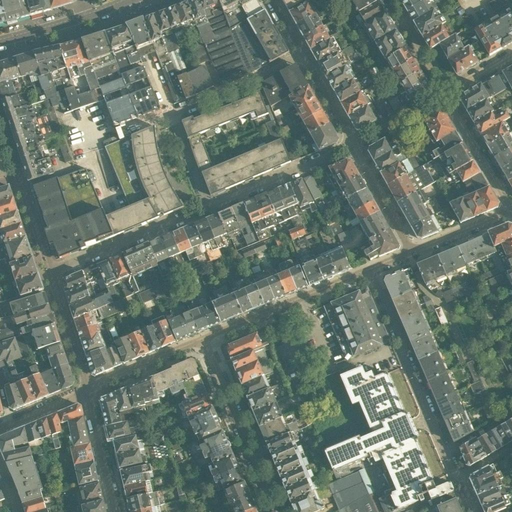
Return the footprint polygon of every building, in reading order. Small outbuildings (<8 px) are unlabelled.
[(1,0),(8,22),(18,19),(12,0),(1,0)] [(12,0),(18,19),(31,15),(26,0),(12,0)] [(26,0),(31,15),(44,12),(39,0),(26,0)] [(71,0),(39,0),(44,12),(73,3),(71,0)] [(201,37),(203,43),(214,39),(198,0),(193,0),(187,2),(197,27),(201,37)] [(218,0),(198,0),(214,39),(203,43),(204,44),(210,60),(221,86),(248,75),(218,0)] [(247,19),(248,18),(237,0),(218,0),(248,75),(253,72),(235,26),(247,19)] [(237,0),(248,18),(248,19),(265,10),(258,0),(237,0)] [(282,0),(288,11),(307,0),(282,0)] [(289,13),(296,25),(316,14),(316,15),(331,6),(326,0),(312,0),(309,2),(289,13)] [(355,13),(377,0),(351,0),(352,1),(356,7),(354,8),(353,6),(347,10),(349,13),(339,19),(341,23),(352,17),(351,17),(356,14),(355,13)] [(362,25),(384,12),(377,0),(355,13),(356,14),(362,25)] [(424,0),(400,0),(407,11),(424,0)] [(424,0),(407,11),(413,22),(437,8),(431,0),(424,0)] [(507,4),(504,0),(494,0),(488,4),(493,12),(507,4)] [(197,28),(197,27),(187,2),(174,8),(183,30),(196,25),(197,28)] [(490,55),(511,41),(511,7),(474,29),(490,55)] [(174,8),(164,12),(173,34),(183,30),(174,8)] [(413,22),(422,37),(442,26),(450,21),(446,14),(442,16),(437,8),(413,22)] [(289,53),(265,10),(248,19),(248,18),(247,19),(271,63),(289,53)] [(174,38),(173,34),(164,12),(154,16),(168,54),(172,63),(176,73),(186,69),(174,38)] [(395,30),(384,12),(362,25),(363,26),(362,27),(372,43),(374,42),(374,43),(395,30)] [(323,27),(316,15),(316,14),(296,25),(304,38),(323,27)] [(172,63),(168,54),(154,16),(144,20),(156,52),(155,52),(157,56),(161,68),(171,94),(172,94),(175,104),(186,99),(177,77),(176,73),(172,63)] [(253,72),(271,63),(247,19),(235,26),(253,72)] [(144,20),(127,26),(137,51),(141,61),(142,64),(145,63),(143,57),(155,52),(156,52),(144,20)] [(127,26),(117,29),(127,56),(130,65),(141,61),(137,51),(127,26)] [(430,50),(439,45),(449,39),(442,26),(422,37),(430,50)] [(304,38),(311,50),(330,40),(323,27),(304,38)] [(117,29),(105,33),(119,69),(119,70),(130,65),(127,56),(117,29)] [(372,45),(382,61),(405,47),(396,32),(375,44),(372,45)] [(105,33),(82,41),(96,80),(97,80),(108,75),(112,74),(120,71),(119,70),(119,69),(105,33)] [(456,35),(449,39),(439,45),(447,59),(464,49),(456,35)] [(195,40),(197,46),(204,44),(203,43),(201,37),(195,40)] [(338,53),(330,40),(311,50),(319,65),(321,64),(321,63),(338,53)] [(100,87),(97,80),(96,80),(82,41),(61,47),(59,47),(74,87),(77,96),(99,89),(99,87),(100,87)] [(199,64),(210,60),(204,44),(197,46),(193,48),(199,64)] [(345,66),(345,67),(362,58),(359,53),(354,44),(338,53),(321,63),(321,64),(319,65),(326,78),(328,77),(328,76),(345,66)] [(457,75),(478,62),(469,46),(464,49),(447,59),(457,75)] [(59,47),(51,49),(64,88),(64,90),(71,88),(74,87),(59,47)] [(412,59),(405,47),(382,61),(382,62),(383,61),(390,72),(393,71),(412,59)] [(51,49),(42,51),(54,86),(57,85),(58,90),(64,88),(51,49)] [(42,51),(33,53),(41,80),(38,81),(46,100),(50,99),(53,107),(60,105),(42,51)] [(44,101),(46,100),(38,81),(41,80),(33,53),(15,58),(25,88),(33,86),(35,93),(36,93),(39,103),(44,101)] [(15,58),(0,62),(0,65),(5,82),(9,95),(1,98),(2,101),(18,96),(26,93),(25,88),(15,58)] [(399,82),(419,71),(412,59),(393,71),(399,82)] [(308,86),(305,81),(296,64),(261,84),(271,107),(289,97),(308,86)] [(143,65),(132,69),(149,114),(161,109),(143,65)] [(345,67),(345,66),(328,76),(328,77),(326,78),(334,92),(336,91),(335,90),(353,80),(345,67)] [(511,66),(502,72),(511,90),(511,66)] [(196,96),(214,89),(205,67),(203,67),(187,74),(196,96)] [(373,79),(377,77),(372,68),(368,71),(373,79)] [(132,69),(121,74),(122,78),(138,118),(138,119),(149,114),(132,69)] [(425,80),(419,71),(399,82),(403,88),(398,90),(400,94),(401,95),(405,93),(405,92),(425,80)] [(187,74),(177,77),(186,99),(196,96),(187,74)] [(507,89),(499,74),(486,82),(495,96),(507,89)] [(99,89),(105,100),(114,127),(138,118),(122,78),(100,87),(99,87),(99,89)] [(334,92),(342,105),(343,104),(343,103),(360,93),(353,80),(335,90),(336,91),(334,92)] [(430,88),(425,80),(405,92),(405,93),(411,102),(429,91),(430,88)] [(9,95),(5,82),(0,83),(0,95),(1,98),(9,95)] [(461,96),(460,100),(467,112),(489,99),(492,98),(488,91),(485,92),(481,85),(473,89),(466,93),(461,96)] [(315,98),(308,86),(289,97),(295,109),(315,98)] [(105,100),(99,89),(77,96),(74,87),(71,88),(64,90),(70,107),(64,109),(65,113),(64,113),(64,114),(105,100)] [(64,90),(56,93),(60,105),(62,110),(64,109),(70,107),(64,90)] [(265,106),(259,91),(182,121),(189,141),(190,143),(190,145),(192,151),(195,160),(201,174),(202,173),(211,196),(291,162),(273,120),(265,123),(273,143),(213,168),(199,133),(205,130),(207,138),(215,135),(212,128),(225,123),(227,130),(235,127),(232,120),(245,115),(248,122),(268,114),(265,106)] [(384,95),(388,101),(393,99),(389,92),(384,95)] [(30,105),(26,93),(18,96),(2,101),(6,113),(22,108),(27,107),(27,106),(30,105)] [(367,106),(360,93),(343,103),(343,104),(342,105),(349,117),(367,106)] [(388,101),(394,111),(402,107),(396,97),(388,101)] [(322,111),(315,98),(295,109),(300,118),(293,122),(296,126),(298,125),(322,111)] [(50,99),(46,100),(44,101),(48,113),(54,111),(53,107),(50,99)] [(467,112),(474,123),(492,113),(493,112),(489,105),(491,103),(489,99),(467,112)] [(22,108),(6,113),(9,122),(19,118),(20,120),(22,119),(23,122),(36,118),(33,109),(33,110),(32,105),(30,105),(27,106),(27,107),(22,108)] [(265,106),(268,114),(271,120),(274,119),(268,105),(265,106)] [(360,131),(376,121),(367,106),(349,117),(356,130),(360,131)] [(428,131),(429,130),(448,120),(443,110),(438,109),(413,123),(420,136),(428,131)] [(9,122),(16,145),(27,141),(28,143),(30,143),(30,145),(43,141),(44,141),(44,142),(56,136),(55,133),(61,131),(54,111),(48,113),(36,118),(23,122),(22,119),(20,120),(19,118),(9,122)] [(298,125),(300,129),(305,126),(310,134),(329,124),(322,111),(298,125)] [(492,113),(474,123),(481,135),(505,122),(510,118),(506,112),(495,118),(492,113)] [(455,131),(448,120),(429,130),(436,143),(440,140),(455,131)] [(507,126),(505,122),(481,135),(487,146),(509,134),(504,127),(507,126)] [(338,140),(329,124),(310,134),(315,143),(311,145),(315,152),(336,143),(338,140)] [(155,126),(119,141),(118,142),(112,144),(110,139),(103,142),(130,207),(118,212),(115,213),(106,217),(86,169),(33,187),(34,193),(32,193),(54,258),(54,259),(55,260),(56,260),(57,260),(58,260),(59,260),(77,252),(125,232),(134,228),(133,228),(137,225),(138,227),(144,224),(146,223),(159,218),(158,215),(162,213),(164,216),(183,207),(173,191),(171,185),(166,175),(164,171),(162,164),(160,159),(159,154),(157,145),(156,138),(155,126)] [(368,152),(374,162),(400,147),(410,141),(404,129),(385,140),(370,148),(368,152)] [(72,161),(61,131),(55,133),(56,136),(65,163),(72,161)] [(440,140),(436,143),(426,148),(433,160),(436,159),(435,158),(462,143),(455,131),(440,140)] [(511,140),(509,134),(487,146),(495,158),(511,148),(511,140)] [(44,142),(44,141),(43,141),(30,145),(30,143),(28,143),(27,141),(16,145),(28,182),(49,175),(54,173),(49,155),(43,157),(40,147),(45,146),(44,142)] [(419,168),(406,175),(416,193),(422,189),(433,183),(426,170),(437,164),(445,177),(450,174),(456,171),(455,170),(472,160),(462,143),(435,158),(436,159),(433,160),(427,164),(427,163),(419,168)] [(292,162),(300,158),(294,144),(286,148),(292,162)] [(404,153),(400,147),(374,162),(381,174),(399,163),(401,162),(398,156),(404,153)] [(511,148),(495,158),(502,170),(511,164),(511,148)] [(387,186),(406,175),(419,168),(413,156),(409,158),(401,162),(399,163),(381,174),(387,186)] [(479,172),(472,160),(455,170),(456,171),(459,177),(461,180),(462,183),(469,179),(468,178),(479,172)] [(346,161),(324,170),(335,189),(359,177),(351,162),(346,161)] [(511,164),(502,170),(509,181),(511,179),(511,164)] [(461,180),(459,177),(456,171),(450,174),(454,180),(456,183),(461,180)] [(476,193),(476,192),(488,187),(480,173),(479,172),(468,178),(469,179),(476,193)] [(416,193),(406,175),(387,186),(397,203),(416,193)] [(311,176),(303,179),(314,200),(322,196),(313,179),(311,176)] [(359,177),(335,189),(334,190),(338,196),(336,198),(339,204),(341,203),(367,190),(359,177)] [(301,179),(290,184),(302,212),(309,208),(312,213),(317,210),(314,203),(301,179)] [(442,179),(437,182),(442,191),(447,189),(447,188),(442,179)] [(290,184),(279,189),(291,219),(297,216),(302,214),(301,212),(302,212),(290,184)] [(0,188),(0,202),(13,198),(9,186),(0,188)] [(487,212),(498,208),(499,204),(489,187),(488,187),(476,192),(487,212)] [(284,222),(291,219),(279,189),(267,194),(277,218),(282,216),(284,222)] [(428,201),(422,189),(416,193),(397,203),(405,216),(423,205),(426,203),(428,201)] [(367,190),(341,203),(344,208),(343,208),(347,216),(374,202),(367,190)] [(476,193),(463,198),(474,217),(487,212),(476,192),(476,193)] [(267,194),(255,199),(268,229),(274,226),(279,224),(277,218),(267,194)] [(434,198),(442,211),(448,207),(441,194),(434,198)] [(0,216),(18,211),(13,198),(0,202),(0,216)] [(460,223),(474,217),(463,198),(455,201),(449,204),(460,223)] [(267,229),(268,229),(255,199),(244,204),(260,242),(271,237),(267,229)] [(374,202),(347,216),(350,221),(352,220),(355,225),(380,213),(374,202)] [(321,203),(317,205),(320,213),(325,210),(321,203)] [(248,247),(260,242),(244,204),(232,209),(248,247)] [(426,212),(423,205),(405,216),(411,228),(433,216),(429,210),(426,212)] [(236,252),(248,247),(232,209),(218,214),(226,235),(227,235),(229,240),(231,239),(236,252)] [(0,230),(22,223),(18,211),(0,216),(0,230)] [(380,213),(355,225),(361,237),(362,236),(366,234),(369,240),(389,230),(380,213)] [(226,235),(218,214),(206,219),(222,257),(234,253),(232,248),(221,253),(219,249),(225,247),(221,237),(226,235)] [(328,216),(324,218),(327,226),(332,224),(328,216)] [(421,239),(438,232),(441,231),(433,216),(411,228),(412,229),(417,238),(421,240),(421,239)] [(222,257),(206,219),(195,224),(211,262),(222,257)] [(307,225),(310,233),(316,230),(312,222),(307,225)] [(0,237),(2,244),(26,236),(22,223),(0,230),(0,237)] [(342,232),(338,223),(330,227),(335,236),(342,232)] [(211,262),(195,224),(183,229),(199,267),(211,262)] [(499,228),(506,243),(511,240),(511,225),(511,226),(508,224),(499,228)] [(291,240),(292,241),(300,237),(306,234),(302,226),(295,229),(288,231),(292,240),(291,240)] [(488,233),(489,235),(494,248),(506,243),(499,228),(488,233)] [(180,254),(184,264),(188,272),(199,267),(183,229),(172,234),(180,254)] [(389,230),(369,240),(373,247),(364,253),(367,257),(368,256),(370,261),(378,256),(379,257),(397,250),(398,246),(389,230)] [(348,231),(337,235),(342,246),(353,242),(348,231)] [(188,272),(184,264),(180,254),(172,234),(160,239),(173,269),(173,268),(176,277),(188,272)] [(496,253),(494,248),(489,235),(458,248),(466,265),(496,253)] [(2,244),(0,244),(0,260),(5,259),(9,258),(11,264),(33,257),(26,236),(2,244)] [(275,240),(279,250),(284,248),(280,237),(275,240)] [(297,241),(299,246),(307,242),(305,237),(297,241)] [(173,268),(173,269),(160,239),(148,244),(157,263),(157,264),(158,267),(164,282),(176,277),(173,268)] [(511,240),(506,243),(494,248),(496,253),(498,257),(499,260),(511,254),(511,240)] [(253,247),(255,254),(267,249),(264,242),(253,247)] [(149,271),(158,267),(157,264),(157,263),(148,244),(139,247),(149,271)] [(149,271),(139,247),(122,255),(132,278),(133,277),(149,271)] [(255,254),(253,247),(242,251),(244,259),(255,254)] [(458,248),(438,257),(446,275),(466,266),(466,265),(458,248)] [(329,255),(337,274),(350,269),(342,249),(329,255)] [(511,270),(511,254),(499,260),(503,271),(504,272),(510,269),(511,270)] [(132,278),(122,255),(110,260),(120,284),(125,297),(125,298),(126,297),(139,292),(133,277),(132,278)] [(315,261),(323,280),(337,274),(329,255),(316,260),(315,261)] [(11,264),(10,265),(11,269),(12,272),(15,280),(17,287),(20,296),(43,289),(34,262),(33,257),(11,264)] [(425,284),(446,275),(438,257),(417,265),(425,284)] [(503,271),(499,260),(498,257),(494,259),(496,266),(498,265),(501,272),(503,271)] [(300,263),(309,286),(323,280),(315,261),(316,260),(315,258),(300,263)] [(110,260),(97,265),(102,278),(107,291),(110,297),(116,294),(113,287),(120,284),(110,260)] [(168,322),(177,341),(187,337),(199,332),(210,328),(221,323),(231,319),(242,314),(253,310),(264,305),(275,300),(286,296),(297,291),(308,287),(299,267),(294,269),(292,262),(290,261),(285,263),(280,264),(279,267),(282,274),(277,276),(273,278),(270,271),(268,270),(263,272),(258,274),(257,276),(260,283),(256,285),(251,287),(248,280),(246,279),(241,281),(236,283),(235,285),(239,292),(234,294),(229,296),(226,288),(224,288),(219,290),(214,292),(213,295),(217,301),(212,303),(208,305),(204,298),(202,297),(197,299),(193,301),(192,303),(193,306),(188,308),(188,309),(184,310),(183,307),(181,306),(175,309),(171,311),(170,312),(173,320),(168,322)] [(62,283),(66,293),(102,278),(97,265),(64,279),(62,283)] [(402,320),(420,312),(407,282),(415,279),(410,268),(395,275),(395,274),(392,275),(392,276),(386,278),(385,282),(402,320)] [(191,272),(187,274),(189,280),(192,285),(196,283),(191,272)] [(182,284),(189,280),(187,274),(179,277),(182,284)] [(491,286),(503,280),(501,274),(489,280),(491,286)] [(102,278),(66,293),(70,306),(107,291),(102,278)] [(175,279),(165,283),(167,289),(178,285),(175,279)] [(473,285),(472,281),(468,283),(463,285),(463,284),(452,289),(454,293),(462,290),(464,296),(468,294),(466,288),(470,287),(473,285)] [(163,298),(158,286),(154,288),(159,300),(163,298)] [(139,294),(143,304),(156,298),(152,289),(139,294)] [(390,341),(368,289),(366,289),(358,292),(324,307),(346,360),(390,341)] [(446,303),(456,299),(454,293),(452,289),(443,293),(447,296),(444,298),(446,303)] [(454,293),(456,299),(464,296),(462,290),(454,293)] [(107,291),(70,306),(74,319),(94,311),(96,310),(112,303),(110,297),(107,291)] [(10,304),(13,314),(48,304),(44,293),(10,304)] [(102,313),(105,318),(130,307),(126,297),(125,298),(125,297),(112,303),(96,310),(99,315),(102,313)] [(51,314),(48,304),(13,314),(17,325),(51,314)] [(435,312),(438,319),(444,316),(441,307),(435,309),(434,309),(428,311),(429,314),(435,312)] [(94,311),(74,319),(78,331),(102,323),(103,326),(105,325),(103,319),(103,318),(97,321),(94,313),(94,311)] [(428,333),(420,312),(402,320),(410,340),(428,333)] [(24,335),(55,325),(51,314),(17,325),(16,326),(17,331),(19,336),(24,335)] [(153,326),(162,348),(175,342),(175,341),(175,342),(166,321),(153,326)] [(102,323),(78,331),(80,339),(98,333),(107,330),(105,325),(103,326),(102,323)] [(55,324),(55,325),(24,335),(28,345),(34,343),(36,351),(39,350),(42,349),(61,343),(55,324)] [(0,342),(15,337),(19,336),(17,331),(16,326),(10,328),(5,329),(0,330),(0,342)] [(127,337),(120,340),(113,326),(108,328),(114,343),(115,343),(124,364),(136,358),(127,337)] [(140,332),(149,353),(162,348),(153,326),(140,332)] [(122,364),(107,330),(98,333),(104,349),(113,368),(122,364)] [(127,337),(136,358),(149,353),(140,332),(127,337)] [(257,334),(243,340),(249,354),(254,352),(254,351),(268,345),(267,342),(268,342),(263,332),(257,334)] [(98,333),(80,339),(86,355),(104,349),(98,333)] [(419,360),(437,352),(428,333),(410,340),(419,360)] [(28,345),(24,335),(19,336),(15,337),(0,342),(0,361),(5,360),(7,363),(13,361),(31,354),(31,352),(28,345)] [(227,350),(232,360),(232,361),(249,354),(243,340),(229,346),(227,350)] [(46,360),(64,354),(61,343),(42,349),(39,350),(43,362),(46,360)] [(504,356),(510,358),(510,357),(509,353),(506,347),(501,349),(503,355),(504,356)] [(104,349),(86,355),(92,373),(96,375),(113,368),(104,349)] [(254,352),(249,354),(232,361),(236,370),(236,371),(240,380),(242,385),(262,377),(264,376),(254,352)] [(445,372),(437,352),(419,360),(427,380),(445,372)] [(46,360),(50,371),(68,365),(64,354),(46,360)] [(37,400),(48,395),(40,375),(33,357),(28,359),(29,362),(27,362),(31,370),(25,373),(37,400)] [(7,363),(5,360),(0,361),(0,368),(8,367),(7,363)] [(7,363),(8,367),(11,373),(15,384),(24,405),(37,400),(25,373),(25,372),(18,375),(15,369),(16,369),(13,361),(7,363)] [(466,363),(469,370),(475,367),(472,361),(466,363)] [(184,390),(189,401),(206,394),(194,364),(189,362),(152,378),(156,394),(170,389),(172,395),(184,390)] [(72,386),(74,382),(68,365),(50,371),(54,372),(61,391),(61,390),(72,386)] [(469,370),(472,376),(478,374),(475,367),(469,370)] [(324,452),(337,481),(352,475),(348,465),(367,457),(370,464),(383,458),(395,487),(384,492),(377,495),(384,511),(390,511),(392,511),(399,508),(399,509),(418,501),(417,497),(418,497),(420,501),(424,500),(422,495),(428,493),(428,492),(425,485),(433,482),(415,441),(417,441),(417,440),(418,440),(417,439),(406,413),(405,413),(404,414),(399,403),(399,404),(396,398),(397,397),(394,390),(393,390),(391,385),(392,384),(387,374),(374,379),(371,373),(365,376),(362,368),(341,377),(353,404),(359,402),(373,434),(360,440),(359,437),(324,452)] [(50,371),(40,375),(48,395),(61,391),(54,372),(50,371)] [(427,380),(436,401),(454,392),(445,372),(427,380)] [(481,381),(478,374),(472,376),(475,383),(481,381)] [(262,377),(242,385),(247,398),(267,389),(262,377)] [(159,404),(156,394),(152,378),(140,383),(145,407),(159,404)] [(481,381),(475,383),(470,385),(474,395),(479,393),(485,390),(481,381)] [(145,407),(140,383),(127,389),(133,412),(145,409),(145,407)] [(13,410),(24,405),(15,384),(5,389),(10,407),(10,408),(13,410)] [(270,388),(267,389),(247,398),(253,412),(274,404),(270,396),(273,395),(270,388)] [(133,413),(133,412),(127,389),(115,394),(119,408),(120,413),(123,412),(124,415),(133,413)] [(463,412),(454,392),(436,401),(445,421),(463,412)] [(102,399),(102,398),(100,402),(106,427),(122,423),(121,415),(116,416),(115,409),(119,408),(115,394),(102,399)] [(188,417),(192,415),(212,407),(206,394),(189,401),(182,404),(188,417)] [(492,421),(497,418),(490,403),(485,405),(489,413),(486,414),(488,420),(491,419),(492,421)] [(277,412),(274,404),(253,412),(260,427),(282,417),(280,411),(277,412)] [(72,421),(83,417),(81,407),(78,405),(68,409),(72,421)] [(190,423),(192,429),(217,419),(212,407),(192,415),(188,417),(190,423)] [(72,421),(68,409),(58,413),(62,424),(72,421)] [(511,435),(511,412),(511,411),(502,417),(511,435)] [(445,421),(454,442),(471,432),(463,412),(445,421)] [(60,425),(62,424),(58,413),(48,418),(52,436),(52,438),(53,438),(55,450),(61,448),(59,443),(60,443),(57,434),(62,432),(60,425)] [(282,417),(260,427),(266,441),(269,440),(270,442),(291,433),(295,430),(293,423),(297,422),(294,413),(283,418),(282,417)] [(71,435),(87,430),(84,417),(83,417),(72,421),(62,424),(60,425),(62,432),(63,436),(71,434),(71,435)] [(492,423),(505,445),(511,441),(511,435),(502,417),(492,423)] [(52,436),(48,418),(37,422),(41,440),(42,442),(44,441),(43,439),(52,436)] [(222,431),(217,419),(192,429),(195,435),(196,435),(198,440),(222,431)] [(122,423),(106,427),(106,428),(110,440),(138,434),(137,428),(135,428),(133,421),(122,423)] [(41,440),(37,422),(25,427),(29,443),(30,447),(36,447),(38,446),(40,446),(41,445),(43,444),(42,442),(41,440)] [(496,451),(505,445),(492,423),(483,428),(486,434),(496,451)] [(15,431),(20,446),(29,443),(25,427),(15,431)] [(90,444),(87,430),(71,435),(71,434),(63,436),(67,449),(70,448),(74,447),(74,448),(90,444)] [(20,446),(15,431),(0,437),(0,448),(2,454),(15,451),(14,447),(20,446)] [(201,449),(202,453),(227,443),(222,431),(198,440),(201,446),(195,449),(196,451),(201,449)] [(160,444),(167,442),(165,433),(158,434),(160,444)] [(293,438),(291,433),(270,442),(267,443),(271,453),(295,443),(295,442),(298,441),(297,437),(293,438)] [(486,434),(477,440),(480,446),(486,457),(496,451),(486,434)] [(117,455),(143,449),(142,441),(141,435),(114,441),(117,455)] [(463,456),(480,446),(477,440),(475,438),(469,442),(467,438),(457,443),(459,448),(463,456)] [(232,455),(227,443),(202,453),(205,459),(206,459),(209,465),(232,455)] [(295,443),(271,453),(276,465),(300,454),(303,453),(301,446),(297,448),(295,443)] [(74,465),(94,461),(94,460),(90,444),(74,448),(74,447),(70,448),(74,465)] [(486,457),(480,446),(463,456),(466,465),(470,466),(486,457)] [(15,451),(2,454),(6,463),(32,457),(30,447),(15,451)] [(144,449),(143,449),(117,455),(120,469),(147,463),(144,449)] [(48,463),(46,454),(38,456),(41,464),(48,463)] [(302,460),(300,454),(276,465),(281,477),(305,466),(308,465),(306,458),(302,460)] [(210,472),(213,478),(237,468),(232,455),(209,465),(211,471),(210,472)] [(32,457),(6,463),(23,503),(42,497),(40,490),(43,489),(40,479),(38,474),(32,457)] [(94,461),(74,465),(79,486),(98,481),(94,461)] [(121,471),(125,487),(146,482),(149,481),(150,481),(154,480),(150,465),(123,471),(123,470),(121,471)] [(470,480),(474,488),(501,476),(500,472),(496,474),(493,465),(471,477),(470,480)] [(305,466),(281,477),(285,488),(286,488),(286,489),(310,478),(313,477),(311,470),(307,472),(305,466)] [(243,481),(237,468),(213,478),(209,480),(214,493),(224,489),(243,481)] [(358,471),(358,472),(363,483),(369,480),(364,468),(358,471)] [(358,472),(352,475),(337,481),(318,489),(291,500),(290,501),(294,511),(314,511),(323,508),(320,501),(332,496),(339,511),(348,506),(353,503),(369,494),(363,483),(358,472)] [(501,476),(474,488),(477,497),(502,486),(500,479),(502,478),(501,476)] [(312,484),(310,478),(286,489),(291,500),(318,489),(316,482),(312,484)] [(149,481),(146,482),(125,487),(124,487),(127,499),(128,499),(148,494),(153,493),(150,481),(149,481)] [(435,489),(428,492),(428,493),(431,500),(431,501),(433,508),(434,508),(445,503),(442,496),(453,491),(450,482),(435,488),(435,489)] [(83,505),(103,500),(99,483),(79,488),(82,497),(78,498),(80,505),(81,505),(81,506),(82,506),(84,505),(83,505)] [(229,504),(249,496),(244,483),(224,491),(229,504)] [(184,495),(182,486),(177,487),(179,496),(180,501),(186,500),(184,495)] [(507,495),(502,486),(477,497),(482,507),(506,497),(505,496),(507,495)] [(162,491),(153,493),(148,494),(128,499),(130,511),(133,511),(154,507),(155,507),(160,506),(165,505),(162,491)] [(348,506),(350,511),(376,511),(369,494),(353,503),(348,506)] [(246,511),(255,509),(249,496),(229,504),(232,511),(246,511)] [(42,497),(23,503),(25,511),(36,511),(46,509),(42,497)] [(506,497),(482,507),(483,511),(497,511),(504,509),(506,508),(505,507),(509,505),(506,497)] [(460,511),(454,499),(445,503),(434,508),(436,511),(460,511)] [(77,511),(105,511),(103,500),(83,505),(84,505),(82,506),(81,506),(77,507),(77,511)]
